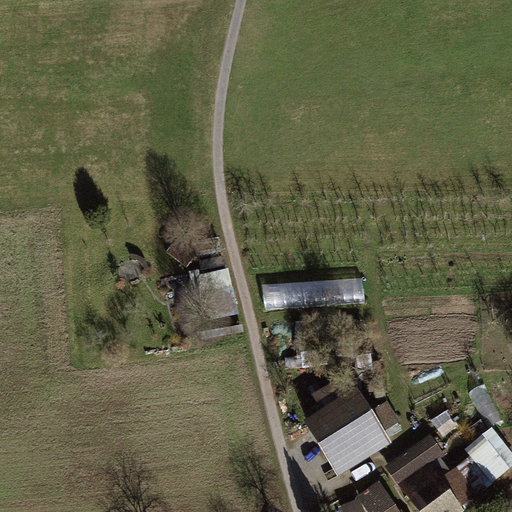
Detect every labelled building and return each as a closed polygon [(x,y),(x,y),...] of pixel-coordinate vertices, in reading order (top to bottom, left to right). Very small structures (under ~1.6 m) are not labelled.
[(365,301),(364,278),(263,283),(264,306),(365,301)] [(352,393),(298,425),(331,481),(385,448),(352,393)] [(383,405),(367,415),(379,435),(396,425),(383,405)] [(424,436),(381,470),(413,511),(452,511),(510,466),(491,442),(453,472),(424,436)] [(392,511),(375,485),(352,499),(360,511),(392,511)]
